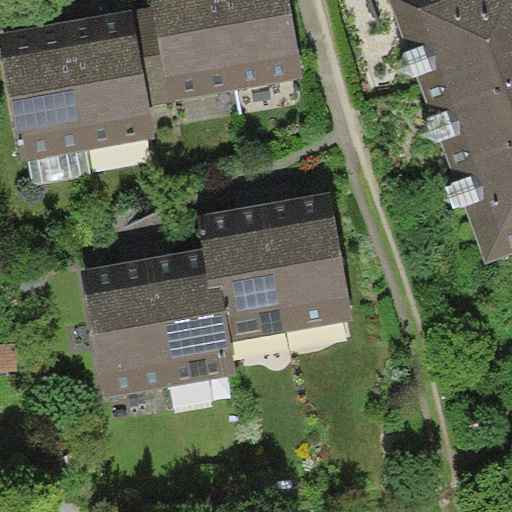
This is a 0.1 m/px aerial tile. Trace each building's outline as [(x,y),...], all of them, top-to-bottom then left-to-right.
[(151,0),(152,4),(168,102),(236,90),(220,0),(151,0)] [(220,0),(236,90),(303,77),(289,0),(220,0)] [(511,0),(389,0),(485,261),(511,251),(511,0)] [(168,102),(152,4),(127,8),(128,11),(108,15),(66,21),(88,150),(153,139),(147,105),(168,102)] [(0,38),(21,161),(88,150),(66,21),(33,27),(0,32),(0,38)] [(298,200),(264,206),(287,333),(353,321),(331,194),(298,200)] [(231,212),(198,217),(203,247),(212,293),(222,291),(231,343),(287,333),(264,206),(231,212)] [(150,256),(173,387),(237,375),(231,343),(222,291),(212,293),(203,247),(177,251),(150,256)] [(105,398),(173,387),(150,256),(114,263),(81,268),(105,398)]
